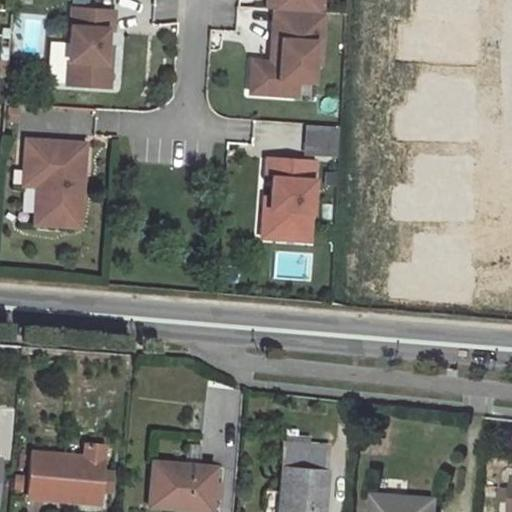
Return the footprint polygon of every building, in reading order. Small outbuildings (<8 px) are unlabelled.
[(272,0),(272,12),(279,13),(327,17),(327,0),(272,0)] [(236,7),(236,48),(268,48),(269,8),(236,7)] [(119,13),(77,10),(71,86),(108,89),(111,48),(112,33),(117,33),(119,13)] [(327,17),(279,13),(275,67),(267,66),(264,97),(300,100),(301,85),(317,86),(318,68),(325,68),(329,17),(327,17)] [(43,54),(42,14),(4,16),(5,55),(43,54)] [(65,61),(54,60),(53,82),(64,82),(65,61)] [(304,124),(304,153),(338,154),(339,125),(304,124)] [(90,147),(30,143),(27,173),(42,174),(41,189),(38,227),(84,230),(90,147)] [(271,162),(269,182),(275,182),(271,232),(313,235),(319,166),(271,162)] [(42,174),(27,173),(26,188),(41,189),(42,174)] [(275,182),(269,182),(264,242),(312,245),(313,235),(271,232),(275,182)] [(317,511),(323,436),(280,432),(274,511),(317,511)] [(80,460),(28,456),(25,500),(96,505),(100,448),(81,447),(80,460)] [(207,511),(210,468),(148,464),(145,509),(185,511),(207,511)] [(431,511),(433,502),(371,497),(369,511),(431,511)]
